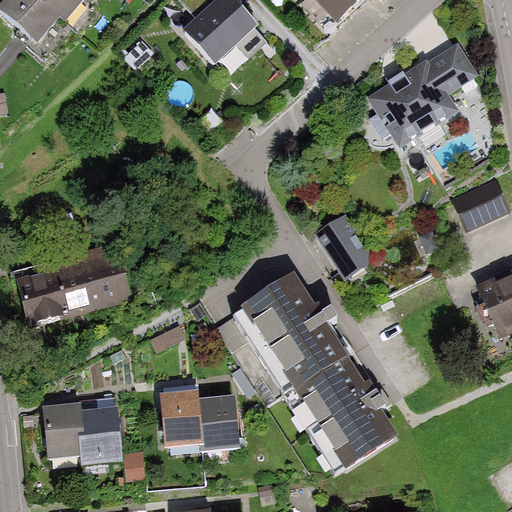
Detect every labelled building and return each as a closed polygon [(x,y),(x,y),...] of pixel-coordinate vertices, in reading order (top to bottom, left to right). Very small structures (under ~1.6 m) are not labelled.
[(2,0),(0,3),(0,25),(31,52),(54,25),(24,0),(2,0)] [(24,0),(54,25),(58,29),(81,3),(77,0),(24,0)] [(219,0),(179,35),(208,69),(251,31),(224,0),(219,0)] [(365,0),(296,0),(326,34),(365,0)] [(453,47),(362,103),(396,158),(457,120),(445,101),(475,82),(453,47)] [(449,209),(463,239),(508,219),(495,189),(449,209)] [(347,219),(318,239),(346,281),(368,267),(368,251),(347,219)] [(5,276),(17,332),(120,309),(107,253),(5,276)] [(511,276),(470,294),(492,345),(511,336),(511,276)] [(343,360),(293,282),(234,319),(283,397),(296,390),(343,360)] [(394,440),(343,360),(296,390),(347,469),(394,440)] [(194,456),(230,456),(230,401),(193,402),(194,456)] [(158,457),(194,456),(193,402),(157,402),(158,457)] [(39,465),(75,465),(76,413),(40,412),(39,465)] [(75,465),(111,466),(112,414),(76,413),(75,465)]
